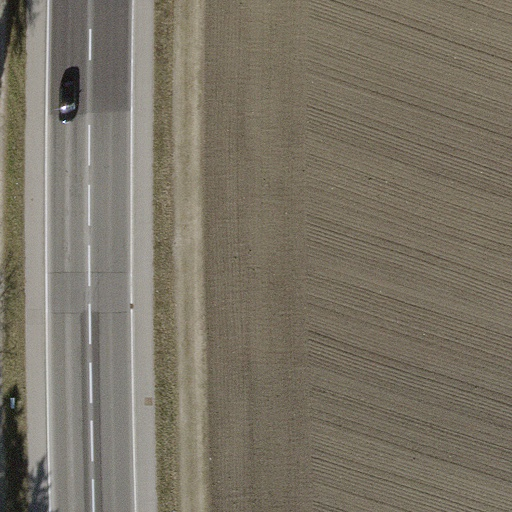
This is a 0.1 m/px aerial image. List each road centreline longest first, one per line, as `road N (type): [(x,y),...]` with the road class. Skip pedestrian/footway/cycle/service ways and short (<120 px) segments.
road 1 (track): [(191,0),(195,511)]
road 2 (primary): [(98,0),(101,511)]
